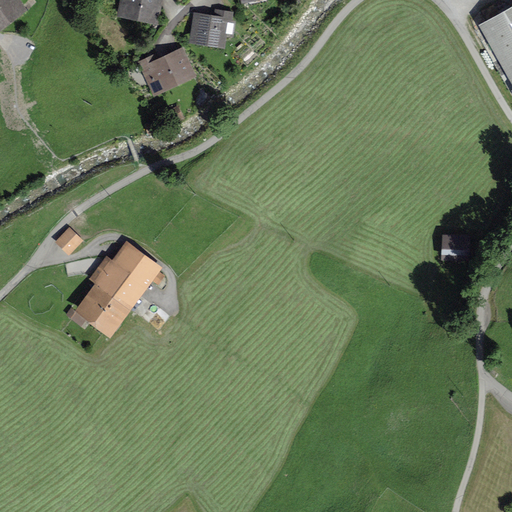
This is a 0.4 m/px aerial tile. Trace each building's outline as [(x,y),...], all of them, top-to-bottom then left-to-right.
[(0,0),(0,31),(31,7),(25,0),(0,0)] [(161,0),(118,0),(114,18),(155,27),(161,0)] [(511,5),(476,26),(511,89),(508,91),(511,97),(511,5)] [(232,13),(214,10),(213,17),(192,13),(186,44),(222,50),(224,38),(232,39),(235,23),(231,22),(232,13)] [(194,78),(180,48),(157,59),(154,54),(136,63),(151,98),(194,78)] [(183,118),(177,106),(164,113),(169,125),(183,118)] [(68,257),(82,241),(67,228),(53,244),(68,257)] [(468,261),(468,236),(439,236),(439,261),(468,261)] [(157,287),(165,276),(157,271),(159,268),(123,242),(109,261),(104,257),(87,280),(92,284),(74,310),(71,308),(65,316),(80,327),(82,324),(106,341),(149,282),(157,287)]
